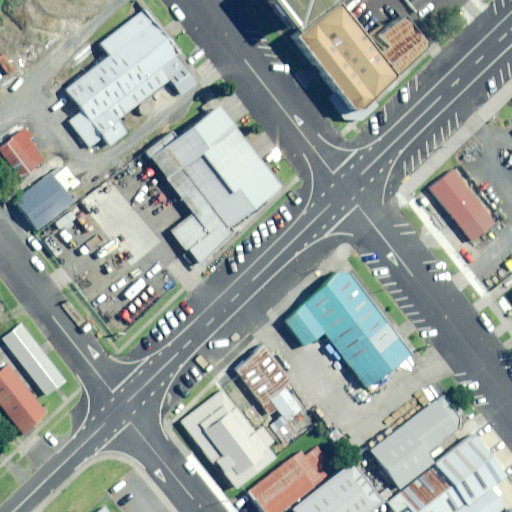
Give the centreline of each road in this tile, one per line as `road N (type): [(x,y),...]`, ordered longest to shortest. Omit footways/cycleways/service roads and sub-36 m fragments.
road 1 (residential): [(347,189),(121,406)]
road 2 (unclassified): [(347,189),(511,404)]
road 3 (residential): [(199,0),(347,189)]
road 4 (residential): [(511,29),(347,189)]
road 5 (residential): [(0,244),(121,406)]
road 6 (residential): [(121,406),(13,511)]
road 7 (residential): [(121,406),(205,511)]
